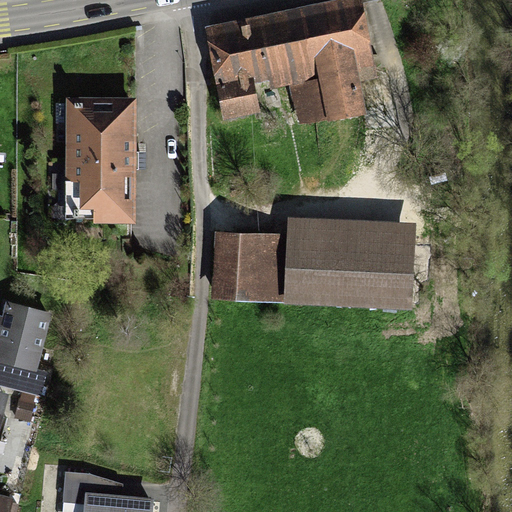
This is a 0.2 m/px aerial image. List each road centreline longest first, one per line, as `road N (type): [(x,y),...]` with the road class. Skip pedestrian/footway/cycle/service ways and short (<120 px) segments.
road 1 (residential): [(176,511),(196,336),(186,0)]
road 2 (secondary): [(127,0),(0,19)]
